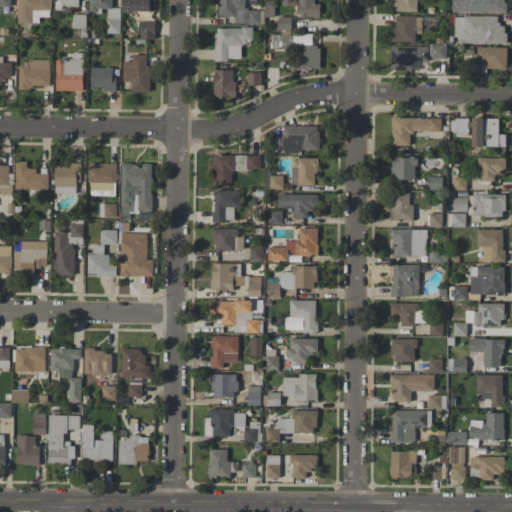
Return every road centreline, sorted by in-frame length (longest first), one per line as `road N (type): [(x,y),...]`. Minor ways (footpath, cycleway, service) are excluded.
road 1 (residential): [(511,93),(301,94),(261,115),(200,129),(0,126)]
road 2 (residential): [(511,503),(0,498)]
road 3 (residential): [(356,0),(347,503)]
road 4 (residential): [(180,0),(174,502)]
road 5 (residential): [(176,313),(0,310)]
